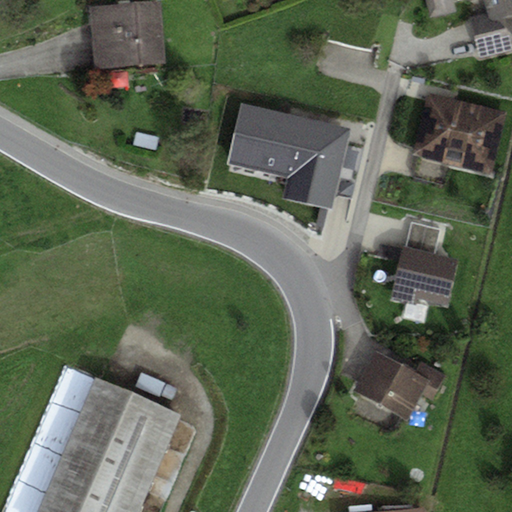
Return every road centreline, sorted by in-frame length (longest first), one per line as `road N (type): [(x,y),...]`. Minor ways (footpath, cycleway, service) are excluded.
road 1 (tertiary): [(254,511),(311,374),(316,320),(306,286),(281,257),(243,233),(114,193),(0,129)]
road 2 (track): [(134,354),(179,374),(202,408),(200,452),(173,511)]
